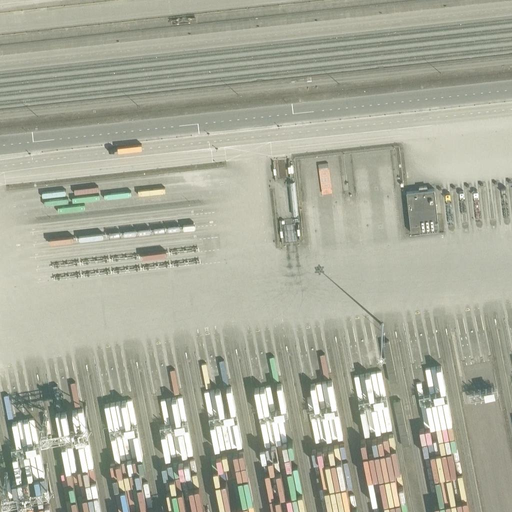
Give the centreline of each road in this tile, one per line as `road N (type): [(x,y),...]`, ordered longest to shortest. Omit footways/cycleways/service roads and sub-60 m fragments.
road 1 (unknown): [(220,328),(511,290)]
road 2 (unknown): [(271,137),(220,328)]
road 3 (unknown): [(37,358),(220,328)]
